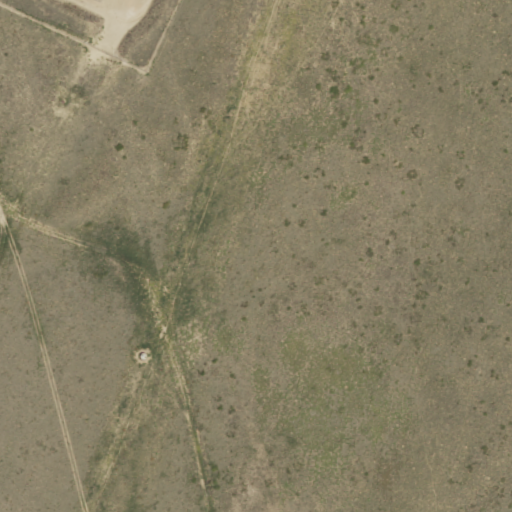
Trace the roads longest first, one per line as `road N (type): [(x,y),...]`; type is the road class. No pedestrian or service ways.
road 1 (residential): [(161,511),(99,259),(0,213)]
road 2 (residential): [(39,0),(62,129),(99,259)]
